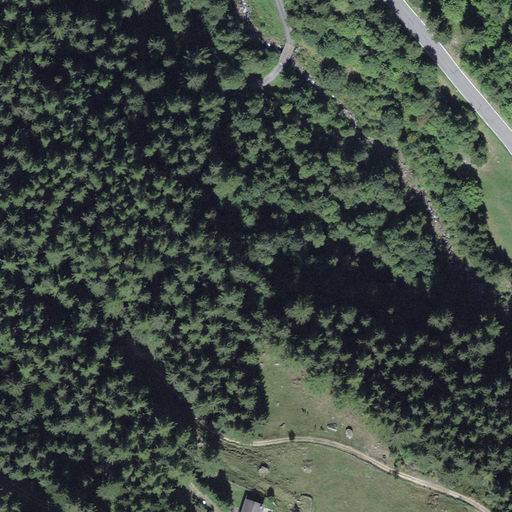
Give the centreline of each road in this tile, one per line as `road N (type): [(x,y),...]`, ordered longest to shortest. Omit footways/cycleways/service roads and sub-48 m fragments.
road 1 (track): [(482,511),(335,443),(240,443),(207,427),(143,346)]
road 2 (track): [(262,502),(201,461),(134,361),(134,348),(143,346)]
road 3 (tertiary): [(393,0),(511,142)]
